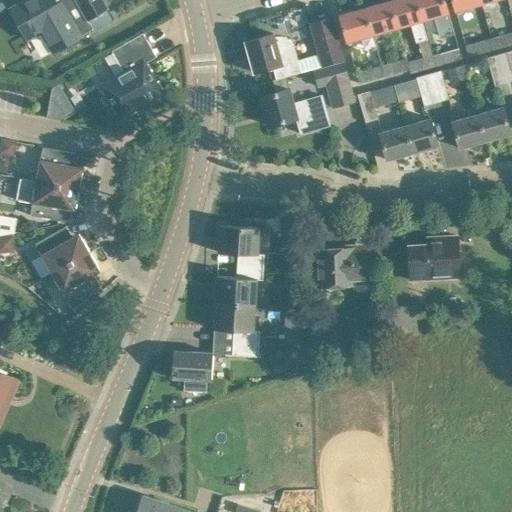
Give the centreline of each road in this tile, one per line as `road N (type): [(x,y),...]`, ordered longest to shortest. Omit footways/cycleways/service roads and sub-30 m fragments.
road 1 (unclassified): [(196,176),(319,192),(511,182)]
road 2 (residential): [(161,291),(140,281),(102,207),(108,151),(99,142),(0,125)]
road 3 (tertiary): [(70,511),(161,291)]
road 4 (tertiary): [(196,176),(204,102),(197,14)]
road 5 (tertiary): [(161,291),(196,176)]
